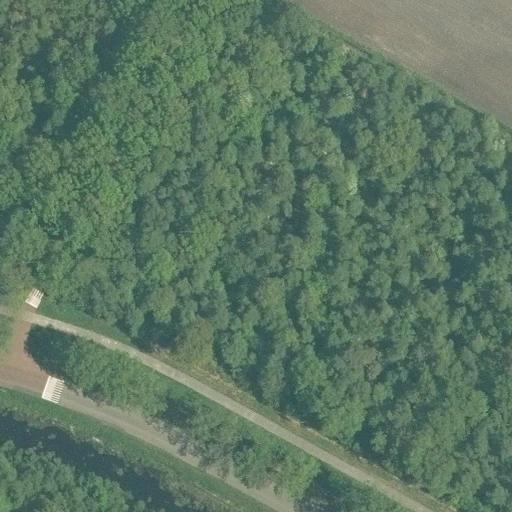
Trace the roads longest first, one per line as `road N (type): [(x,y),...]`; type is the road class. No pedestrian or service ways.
road 1 (unclassified): [(7,374),(24,317),(200,0)]
road 2 (tertiary): [(7,374),(156,431),(301,511)]
